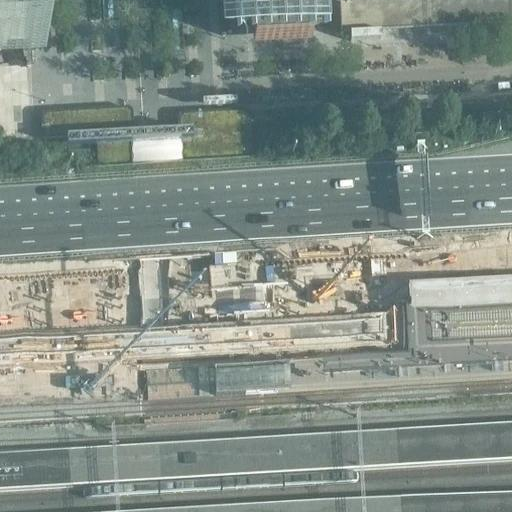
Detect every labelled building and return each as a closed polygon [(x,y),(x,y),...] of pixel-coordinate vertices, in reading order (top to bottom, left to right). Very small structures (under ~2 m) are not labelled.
[(0,0),(0,57),(48,55),(44,0),(0,0)] [(195,0),(89,0),(93,72),(198,67),(195,0)] [(511,0),(243,0),(245,26),(251,25),(252,48),(311,44),(309,2),(339,1),(341,35),(511,25),(511,0)] [(381,41),(380,33),(350,35),(350,43),(381,41)] [(126,109),(84,111),(85,126),(57,127),(56,113),(45,114),(44,114),(43,115),(42,116),(41,117),(41,118),(40,119),(41,141),(95,138),(97,168),(134,166),(134,164),(135,164),(135,163),(132,115),(132,114),(132,113),(132,112),(131,111),(130,110),(129,110),(127,109),(126,109)] [(85,126),(84,111),(56,113),(57,127),(85,126)] [(252,159),(250,126),(250,117),(249,116),(249,114),(248,114),(248,113),(247,112),(246,112),(245,112),(243,111),(227,112),(228,136),(205,137),(178,139),(179,157),(179,159),(180,160),(181,160),(182,161),(183,161),(183,163),(252,159)] [(228,136),(227,112),(204,114),(205,137),(228,136)] [(205,137),(204,114),(182,115),(180,115),(179,116),(179,117),(178,117),(177,118),(177,120),(178,139),(205,137)] [(156,479),(164,478),(162,511),(225,511),(224,474),(228,474),(228,472),(243,472),(242,460),(240,426),(240,420),(244,419),(242,396),(245,396),(245,393),(245,388),(209,390),(209,381),(222,380),(221,371),(220,371),(220,370),(206,370),(197,317),(205,317),(204,309),(204,308),(216,307),(216,302),(215,296),(239,295),(239,288),(192,292),(179,166),(183,163),(135,165),(142,261),(148,297),(140,298),(142,320),(152,320),(162,373),(145,374),(147,402),(167,401),(168,410),(166,449),(154,450),(154,451),(153,451),(149,452),(151,473),(151,478),(154,477),(155,478),(156,479)] [(290,324),(288,289),(145,296),(147,331),(290,324)]
